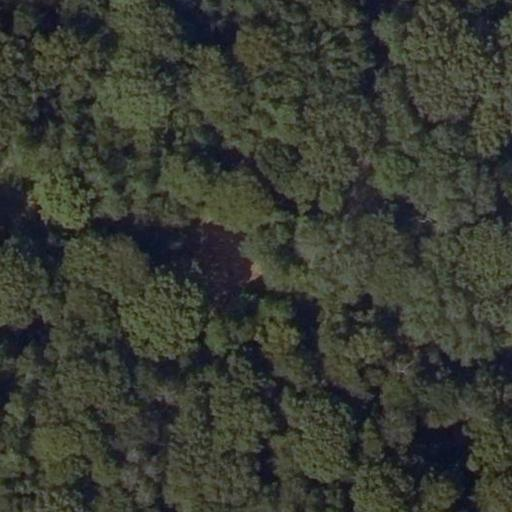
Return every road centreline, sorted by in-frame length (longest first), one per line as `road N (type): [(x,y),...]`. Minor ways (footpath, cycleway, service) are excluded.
road 1 (track): [(511,366),(0,207)]
road 2 (track): [(154,511),(231,0)]
